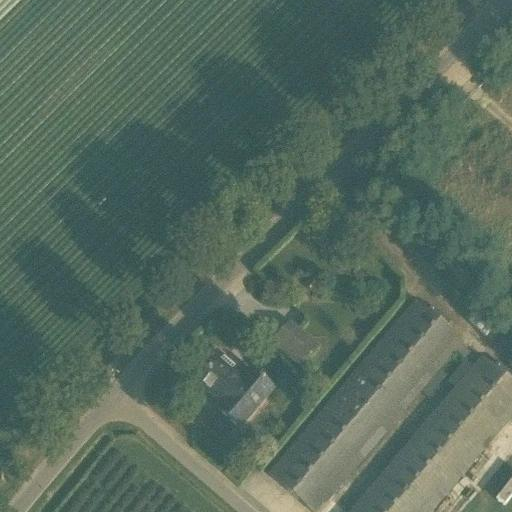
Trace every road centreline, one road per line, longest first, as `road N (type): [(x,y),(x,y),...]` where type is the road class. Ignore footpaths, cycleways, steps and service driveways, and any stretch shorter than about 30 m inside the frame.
road 1 (unclassified): [(112,403),(218,283),(506,0)]
road 2 (unclassified): [(246,511),(112,403)]
road 3 (unclassified): [(112,403),(19,511)]
